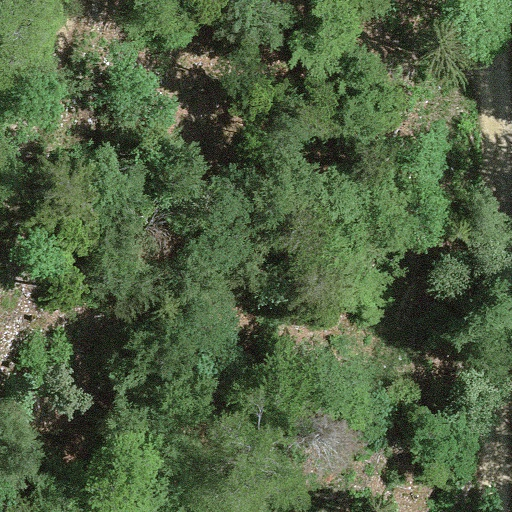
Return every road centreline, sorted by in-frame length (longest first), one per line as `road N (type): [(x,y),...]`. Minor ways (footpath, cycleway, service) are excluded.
road 1 (track): [(506,511),(496,415),(502,0)]
road 2 (track): [(511,127),(406,295),(297,511)]
road 3 (track): [(98,0),(0,253)]
